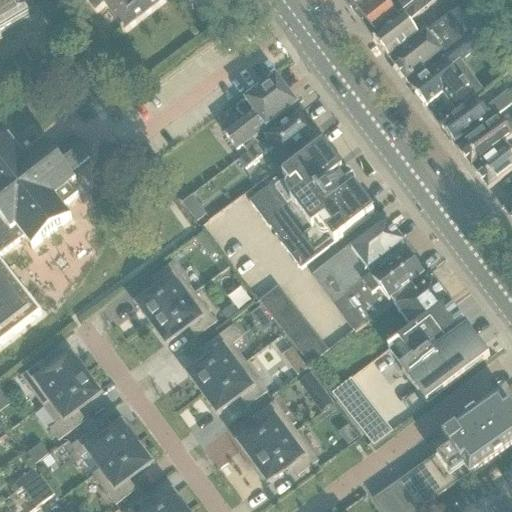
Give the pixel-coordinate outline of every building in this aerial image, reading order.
[(169,0),(87,0),(97,13),(106,6),(125,31),(169,0)] [(343,0),(351,9),(352,9),(355,13),(371,0),(343,0)] [(419,0),(371,0),(355,13),(373,36),(419,0)] [(423,0),(373,39),(388,58),(418,35),(408,22),(436,0),(423,0)] [(391,62),(406,81),(441,54),(444,58),(468,39),(451,16),(391,62)] [(426,107),(443,94),(456,111),(473,97),(452,69),(483,45),(475,34),(468,39),(444,58),(442,59),(446,63),(412,89),(426,107)] [(298,107),(276,79),(237,109),(245,120),(224,136),(237,152),(243,148),(248,154),(267,140),(258,146),(253,140),(298,107)] [(441,127),(454,145),(489,119),(493,120),(511,105),(511,97),(508,92),(483,111),(475,101),(441,127)] [(248,154),(255,164),(274,148),(284,162),(318,137),(316,134),(317,133),(311,124),(309,126),(306,123),(304,124),(298,116),(267,140),(248,154)] [(491,125),(458,150),(472,168),(511,137),(511,124),(498,135),(491,125)] [(0,347),(41,315),(0,262),(0,259),(25,240),(33,250),(41,243),(70,221),(62,211),(78,199),(70,188),(76,184),(69,175),(89,159),(73,139),(53,154),(46,145),(40,149),(32,139),(17,151),(9,140),(0,147),(0,347)] [(339,168),(323,147),(250,203),(302,271),(375,215),(359,194),(363,192),(362,190),(358,193),(355,189),(351,192),(339,177),(343,174),(340,169),(343,167),(343,165),(339,168)] [(511,154),(506,147),(474,171),(488,190),(511,172),(511,205),(504,211),(511,221),(511,154)] [(413,289),(428,276),(388,225),(354,253),(352,249),(314,278),(356,333),(358,336),(395,308),(394,307),(392,305),(413,289)] [(204,236),(195,242),(201,250),(210,243),(204,236)] [(139,307),(153,326),(195,295),(173,265),(153,280),(160,291),(139,307)] [(392,305),(394,307),(395,308),(408,326),(404,328),(403,327),(388,338),(395,348),(414,333),(447,307),(449,306),(433,284),(418,296),(413,289),(392,305)] [(258,304),(267,315),(286,300),(277,289),(258,304)] [(195,295),(153,326),(167,345),(189,329),(196,340),(217,325),(195,295)] [(286,300),(267,315),(275,325),(294,311),(286,300)] [(231,307),(221,314),(227,321),(236,314),(231,307)] [(486,362),(479,352),(466,336),(468,334),(447,307),(414,333),(395,348),(388,353),(428,407),(486,362)] [(275,325),(283,336),(302,321),(294,311),(275,325)] [(302,321),(283,336),(292,347),(311,332),(302,321)] [(204,396),(246,365),(232,347),(242,340),(234,329),(204,350),(211,361),(190,376),(204,396)] [(292,347),(300,357),(319,342),(311,332),(292,347)] [(300,357),(309,368),(328,353),(319,342),(300,357)] [(22,379),(44,409),(85,378),(71,359),(50,375),(42,365),(22,379)] [(300,363),(290,370),(297,380),(307,373),(300,363)] [(246,365),(204,396),(218,415),(240,399),(247,409),(267,394),(246,365)] [(99,397),(85,378),(44,409),(57,427),(50,431),(59,443),(85,423),(78,413),(99,397)] [(335,393),(342,405),(361,390),(353,379),(335,393)] [(342,405),(350,416),(370,401),(361,390),(342,405)] [(502,399),(489,408),(488,406),(455,429),(457,431),(444,440),(449,448),(442,453),(444,456),(399,488),(415,511),(418,511),(482,467),(483,469),(511,449),(511,409),(511,408),(510,410),(502,399)] [(370,401),(350,416),(357,428),(358,427),(378,412),(370,401)] [(241,445),(255,464),(297,434),(275,405),(255,419),(262,430),(241,445)] [(358,427),(367,438),(386,423),(378,412),(358,427)] [(394,433),(386,423),(367,438),(375,448),(394,433)] [(103,472),(136,447),(122,428),(100,444),(93,434),(73,448),(81,460),(89,454),(102,471),(103,472)] [(318,463),(297,434),(255,464),(269,484),(290,468),(298,478),(318,463)] [(103,472),(102,471),(94,477),(116,507),(136,492),(129,482),(150,466),(136,447),(103,472)] [(34,471),(20,482),(25,488),(39,478),(34,471)] [(37,509),(55,496),(40,477),(39,478),(25,488),(23,490),(37,509)] [(487,477),(452,500),(459,511),(460,511),(495,489),(487,477)] [(415,511),(399,488),(376,504),(381,511),(415,511)] [(183,511),(173,497),(151,511),(150,511),(143,502),(130,511),(183,511)] [(511,511),(511,498),(509,501),(506,497),(488,509),(490,511),(511,511)]
